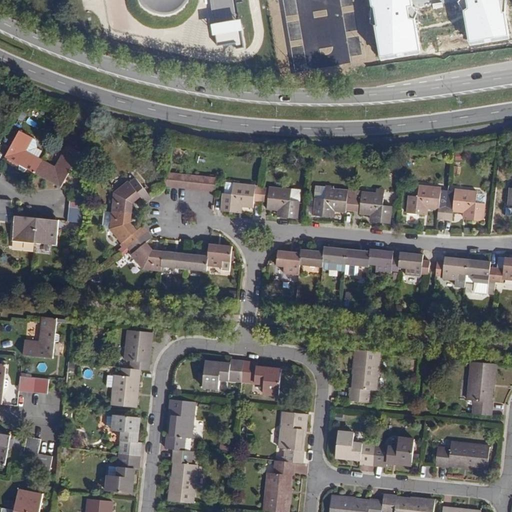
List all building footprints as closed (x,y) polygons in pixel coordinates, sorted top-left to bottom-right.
[(212,0),(219,48),(241,44),(234,0),(212,0)] [(412,0),(370,0),(380,62),(422,55),(412,0)] [(504,0),(462,0),(470,48),(511,41),(504,0)] [(35,173),(42,160),(29,153),(38,136),(24,129),(20,136),(15,136),(13,140),(16,144),(8,159),(35,173)] [(55,167),(42,160),(35,173),(61,188),(69,173),(74,173),(77,168),(74,165),(78,157),(64,150),(55,167)] [(168,170),(165,185),(215,193),(217,178),(168,170)] [(109,210),(130,213),(131,202),(139,196),(143,202),(150,196),(133,177),(128,181),(126,180),(112,191),(109,210)] [(261,202),(262,188),(256,187),(256,186),(233,184),(232,194),(223,193),(221,211),(239,213),(239,207),(253,209),(254,202),(261,202)] [(262,188),(261,202),(267,203),(267,210),(281,212),(280,218),(298,220),(301,191),(269,187),(269,189),(262,188)] [(352,212),(354,198),(347,197),(348,191),(316,188),(312,216),(331,218),(332,212),(345,213),(345,211),(352,212)] [(434,222),(443,224),(445,209),(436,209),(438,191),(417,188),(416,199),(406,198),(404,216),(421,218),(422,212),(435,213),(434,222)] [(445,209),(443,224),(451,225),(452,215),(465,216),(464,223),(482,225),(485,201),(482,198),(476,197),(476,195),(455,192),(455,195),(446,194),(445,209)] [(70,206),(84,208),(85,194),(71,193),(70,206)] [(360,199),(354,198),(352,212),(358,213),(358,215),(372,217),(372,223),(390,225),(392,207),(381,206),(383,195),(361,193),(360,199)] [(0,198),(0,214),(10,215),(11,200),(0,198)] [(82,222),(84,208),(70,206),(68,221),(82,222)] [(126,247),(146,231),(141,225),(135,230),(129,222),(130,213),(109,210),(109,212),(101,211),(100,225),(102,228),(107,228),(119,242),(121,241),(126,247)] [(12,241),(35,243),(37,218),(15,216),(12,241)] [(59,220),(37,218),(35,243),(56,245),(59,220)] [(150,238),(146,231),(126,247),(130,254),(129,255),(141,269),(159,271),(160,266),(161,251),(151,250),(145,242),(150,238)] [(208,256),(207,265),(223,267),(223,261),(231,261),(233,246),(210,244),(208,256)] [(324,248),(324,253),(322,266),(322,270),(345,272),(346,265),(347,250),(324,248)] [(347,250),(346,265),(345,272),(357,273),(358,266),(368,267),(368,265),(370,252),(347,250)] [(397,268),(398,259),(391,259),(392,252),(370,250),(370,252),(368,265),(375,266),(375,272),(389,274),(390,272),(397,273),(397,268)] [(299,275),(299,272),(300,264),(301,253),(285,252),(278,251),(276,266),(284,266),(283,273),(299,275)] [(324,253),(301,251),(301,253),(300,264),(322,266),(324,253)] [(207,271),(207,265),(208,256),(184,253),(183,268),(207,271)] [(398,253),(398,259),(397,268),(405,269),(404,276),(419,277),(419,275),(428,276),(430,263),(421,262),(422,255),(398,253)] [(459,275),(466,276),(468,260),(445,258),(444,264),(437,263),(436,277),(442,278),(442,280),(458,282),(459,275)] [(505,270),(497,269),(496,282),(504,283),(504,280),(511,280),(511,259),(507,258),(505,270)] [(489,282),(496,282),(497,269),(491,269),(491,263),(468,260),(466,276),(474,277),(474,283),(489,285),(489,282)] [(58,318),(41,316),(39,342),(25,341),(23,356),(53,359),(55,342),(59,340),(60,335),(56,333),(58,318)] [(132,361),(131,369),(140,370),(148,371),(152,333),(129,330),(125,361),(132,361)] [(382,352),(357,350),(355,369),(360,370),(360,374),(357,374),(356,388),(353,388),(352,400),(370,402),(371,389),(378,390),(382,352)] [(242,380),(245,360),(231,358),(230,361),(218,360),(216,361),(215,362),(214,364),(205,363),(203,385),(219,386),(220,378),(242,380)] [(245,360),(242,380),(264,382),(264,391),(280,393),(282,371),(274,370),(273,368),(272,366),(270,365),(258,364),(258,361),(245,360)] [(493,365),(468,362),(464,400),(470,400),(468,413),(487,415),(488,402),(486,402),(488,388),(485,388),(485,384),(490,384),(493,365)] [(0,404),(3,404),(5,388),(8,387),(9,381),(5,379),(7,364),(0,363),(0,404)] [(140,370),(131,369),(122,368),(121,375),(115,374),(112,405),(136,408),(140,370)] [(19,391),(33,393),(35,378),(20,377),(19,391)] [(35,378),(33,393),(47,394),(49,380),(35,378)] [(166,449),(175,449),(190,451),(194,413),(188,412),(189,402),(171,400),(170,414),(173,415),(172,420),(171,420),(169,434),(167,434),(166,449)] [(284,422),(280,460),(294,462),(303,463),(305,449),(303,449),(305,434),(302,433),(302,428),(307,428),(309,414),(290,411),(289,422),(284,422)] [(119,454),(139,456),(141,443),(137,443),(138,431),(138,428),(137,427),(135,426),(136,417),(107,415),(106,425),(112,426),(112,431),(121,432),(119,454)] [(0,464),(5,466),(12,433),(0,430),(0,464)] [(375,464),(378,443),(356,440),(356,431),(340,430),(338,453),(347,454),(347,455),(348,456),(350,457),(362,459),(362,462),(375,464)] [(24,450),(38,453),(40,439),(26,436),(24,450)] [(378,443),(375,464),(389,465),(389,462),(401,463),(403,462),(405,461),(406,459),(414,460),(416,438),(401,436),(400,445),(378,443)] [(492,445),(455,441),(454,448),(440,446),(438,464),(452,465),(452,464),(466,465),(466,462),(471,463),(470,467),(489,469),(492,445)] [(190,451),(175,449),(173,463),(176,463),(175,476),(177,477),(176,481),(171,481),(169,503),(194,505),(198,465),(192,465),(194,451),(190,451)] [(52,456),(38,453),(35,468),(49,471),(52,456)] [(139,456),(119,454),(117,468),(108,467),(106,491),(128,493),(129,485),(131,484),(133,481),(134,470),(138,470),(139,456)] [(294,462),(280,460),(277,460),(275,474),(269,473),(264,511),(288,511),(291,493),(285,493),(286,489),(289,489),(290,476),(292,476),(294,462)] [(17,489),(13,511),(18,511),(38,511),(41,494),(17,489)] [(384,494),(383,501),(382,511),(384,511),(434,511),(436,500),(416,497),(415,503),(411,502),(411,499),(398,497),(398,495),(384,494)] [(382,511),(383,501),(370,499),(370,501),(356,500),(356,503),(351,503),(352,497),(332,495),(330,511),(382,511)] [(111,511),(113,501),(88,498),(86,511),(111,511)]
